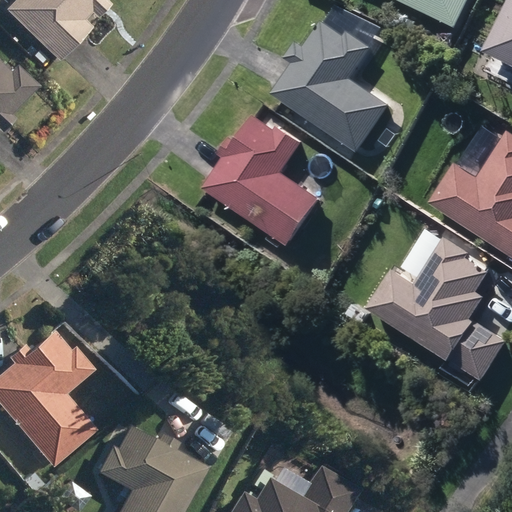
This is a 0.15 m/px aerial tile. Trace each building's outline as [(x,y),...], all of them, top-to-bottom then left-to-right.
[(13,30),(50,66),(84,31),(77,25),(84,18),(89,23),(103,9),(98,4),(101,0),(10,0),(0,11),(0,15),(5,20),(0,25),(0,34),(4,38),(13,30)] [(397,0),(455,28),(468,0),(397,0)] [(511,0),(507,0),(483,49),(511,63),(511,0)] [(396,33),(422,44),(429,29),(403,18),(396,33)] [(271,94),(356,152),(389,104),(351,79),(373,47),(347,31),(344,36),(321,21),(304,45),(295,41),(284,58),(291,63),(271,94)] [(0,129),(6,123),(3,120),(32,92),(9,69),(2,75),(0,73),(0,129)] [(201,188),(285,246),(318,197),(282,172),(303,143),(277,126),(275,130),(252,114),(235,139),(229,135),(217,153),(223,157),(201,188)] [(377,140),(382,144),(391,131),(386,127),(377,140)] [(428,202),(511,256),(511,133),(508,131),(477,178),(454,163),(428,202)] [(397,195),(400,199),(405,197),(407,192),(404,188),(399,190),(397,195)] [(365,308),(481,381),(506,340),(471,318),(484,296),(477,292),(489,272),(467,258),(470,252),(443,236),(414,283),(390,267),(365,308)] [(0,367),(0,415),(45,468),(89,431),(58,394),(86,370),(65,346),(61,350),(44,330),(20,350),(16,345),(0,358),(5,364),(0,367)] [(111,511),(174,511),(198,468),(166,451),(170,443),(152,433),(147,441),(120,426),(108,448),(105,447),(91,472),(123,490),(111,511)] [(222,511),(338,511),(352,489),(312,466),(299,488),(277,476),(271,485),(258,478),(246,499),(234,492),(222,511)] [(16,482),(28,495),(38,486),(27,472),(16,482)]
